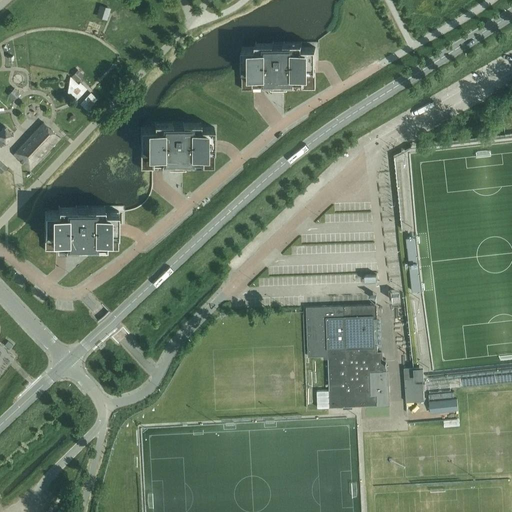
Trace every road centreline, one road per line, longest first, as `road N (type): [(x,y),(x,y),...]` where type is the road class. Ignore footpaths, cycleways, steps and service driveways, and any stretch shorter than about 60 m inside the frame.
road 1 (secondary): [(68,361),(274,171),(511,14)]
road 2 (residential): [(511,66),(370,149),(229,285),(151,387),(102,406)]
road 3 (residential): [(380,65),(283,124),(81,293),(55,291),(0,252)]
